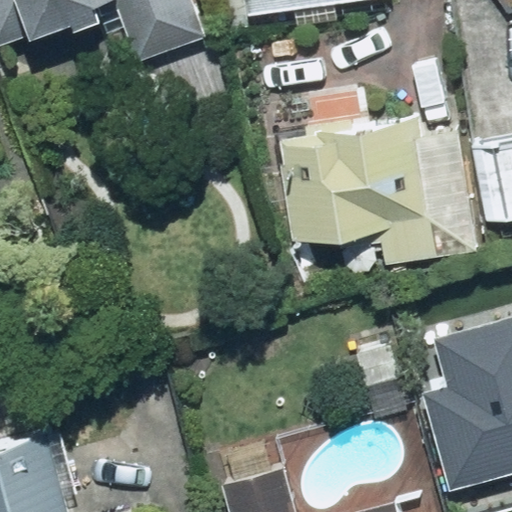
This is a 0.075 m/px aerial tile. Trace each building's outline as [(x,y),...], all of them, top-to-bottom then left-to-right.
[(228,17),(222,0),(0,0),(0,16),(6,35),(110,0),(138,0),(153,42),(228,17)] [(233,25),(197,36),(216,104),(253,93),(233,25)] [(434,101),(297,110),(305,226),(403,220),(406,257),(444,254),(434,101)] [(511,128),(490,131),(499,211),(511,209),(511,128)] [(511,302),(449,321),(465,376),(442,383),(468,473),(511,459),(511,302)] [(85,511),(54,391),(0,404),(0,511),(85,511)] [(418,511),(412,487),(316,511),(310,511),(295,454),(237,469),(248,511),(418,511)]
